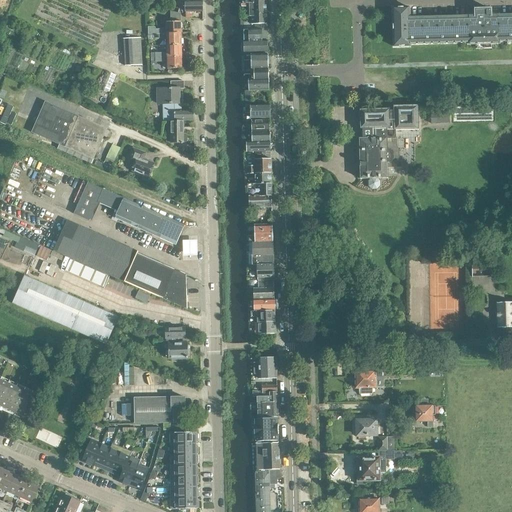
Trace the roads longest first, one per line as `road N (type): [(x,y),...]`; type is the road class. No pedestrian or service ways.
road 1 (secondary): [(293,511),(278,0)]
road 2 (unclassified): [(220,511),(207,0)]
road 3 (track): [(21,140),(213,220)]
road 4 (residential): [(144,511),(0,452)]
